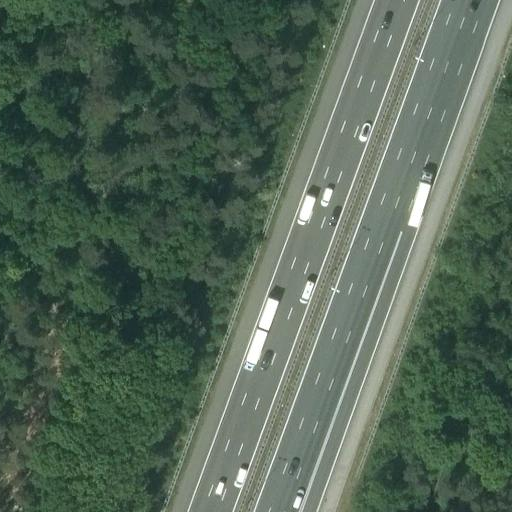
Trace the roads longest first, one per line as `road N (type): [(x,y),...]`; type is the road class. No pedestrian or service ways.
road 1 (motorway): [(277,511),(469,0)]
road 2 (motorway): [(398,0),(213,511)]
